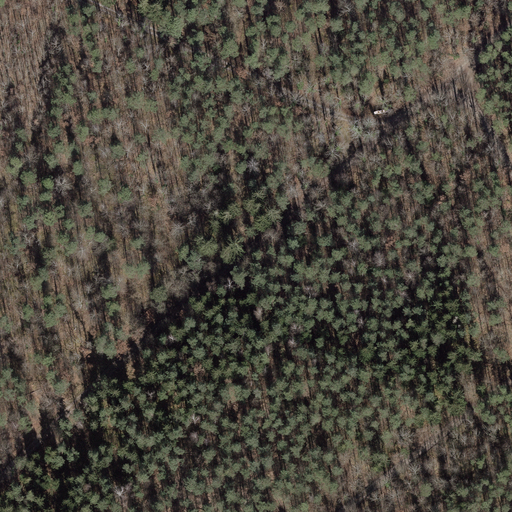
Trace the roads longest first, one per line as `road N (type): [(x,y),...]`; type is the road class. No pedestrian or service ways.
road 1 (track): [(0,481),(184,298),(405,116)]
road 2 (track): [(83,0),(341,117),(405,116),(452,78)]
road 3 (track): [(351,511),(511,387)]
